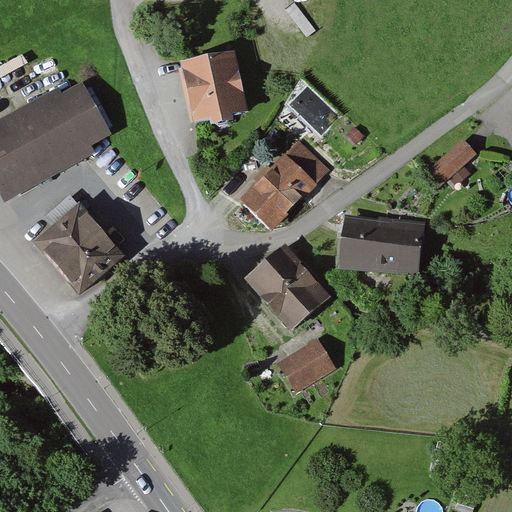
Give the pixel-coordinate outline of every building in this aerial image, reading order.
[(238,57),(183,70),(196,129),(252,116),(238,57)] [(62,92),(0,125),(0,194),(6,205),(96,157),(92,149),(112,138),(84,87),(65,97),(62,92)] [(464,142),(425,177),(439,192),(478,158),(464,142)] [(299,144),(242,205),(274,234),(331,173),(299,144)] [(78,204),(34,244),(81,295),(124,256),(78,204)] [(425,226),(347,221),(343,274),(422,279),(425,226)] [(281,254),(243,287),(288,340),(326,308),(281,254)] [(318,339),(277,363),(296,393),(336,369),(318,339)]
